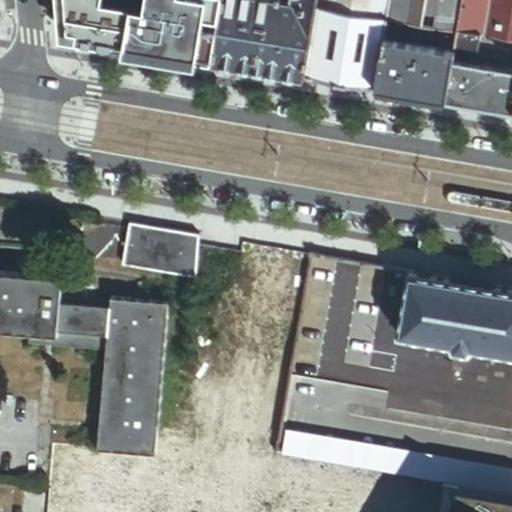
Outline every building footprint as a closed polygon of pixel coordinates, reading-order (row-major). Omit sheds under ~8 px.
[(114,4),(114,0),(66,0),(71,40),(136,52),(145,13),(114,4)] [(160,0),(157,13),(145,13),(138,53),(208,64),(217,15),(220,0),(160,0)] [(234,0),(220,0),(217,15),(231,20),(234,0)] [(296,0),(296,1),(284,0),(234,0),(226,62),(317,77),(328,0),(296,0)] [(319,0),(307,75),(317,77),(376,87),(391,0),(319,0)] [(391,0),(376,87),(446,99),(462,0),(391,0)] [(511,0),(462,0),(446,99),(511,110),(511,0)] [(198,233),(128,221),(121,263),(191,275),(198,233)] [(0,270),(36,273),(38,248),(0,245),(0,270)] [(56,332),(60,292),(61,275),(36,273),(0,270),(0,327),(28,329),(56,332)] [(511,287),(409,270),(398,333),(452,342),(455,348),(471,350),(475,346),(511,351),(511,287)] [(56,341),(106,345),(110,296),(88,294),(60,292),(56,332),(56,341)] [(106,345),(98,447),(155,453),(156,434),(156,431),(167,300),(110,296),(106,345)] [(26,339),(56,341),(56,332),(28,329),(26,339)] [(52,443),(48,487),(45,511),(149,511),(155,453),(98,447),(52,443)] [(511,511),(511,494),(331,462),(328,494),(344,495),(412,502),(410,511),(511,511)]
